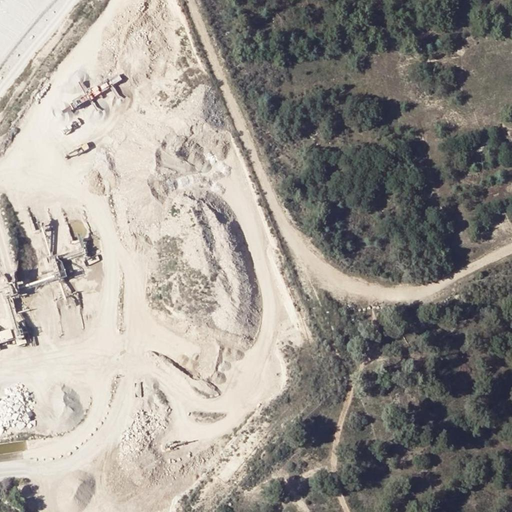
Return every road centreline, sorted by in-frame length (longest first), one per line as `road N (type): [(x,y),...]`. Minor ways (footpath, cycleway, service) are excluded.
road 1 (track): [(366,291),(314,261),(270,210),(190,0)]
road 2 (track): [(366,291),(429,290),(511,251)]
road 3 (track): [(306,511),(282,472),(343,409)]
